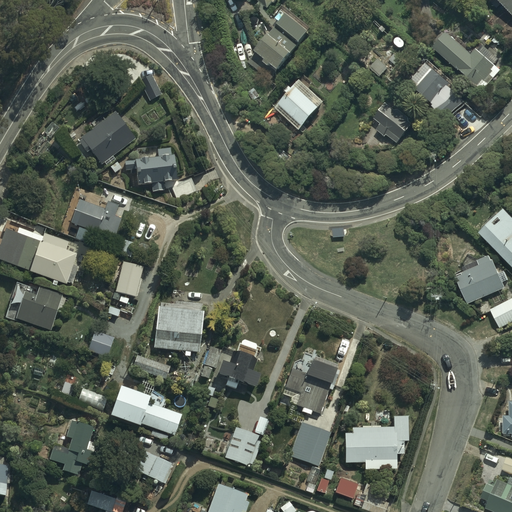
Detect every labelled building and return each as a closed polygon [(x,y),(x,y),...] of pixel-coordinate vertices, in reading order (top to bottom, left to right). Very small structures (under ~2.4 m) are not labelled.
[(280,30),(251,64),(279,88),(284,82),(281,79),(295,63),(292,60),(311,38),(309,36),(312,32),(283,7),(272,19),(266,14),(268,12),(269,13),(274,7),(276,9),(282,2),(279,0),(256,0),(255,1),(260,5),(256,9),(280,30)] [(511,0),(498,0),(511,13),(511,0)] [(484,46),(479,52),(477,51),(473,56),(447,34),(434,50),(465,76),(463,79),(475,89),(478,85),(483,89),(501,68),(493,62),(498,57),(484,46)] [(379,61),(370,70),(380,79),(388,71),(379,61)] [(451,85),(428,64),(407,87),(413,92),(411,94),(430,111),(439,102),(437,100),(451,85)] [(140,79),(150,99),(162,94),(155,79),(159,77),(156,71),(140,79)] [(326,102),(302,78),(277,103),(300,127),(326,102)] [(412,128),(387,108),(376,122),(381,127),(377,133),(386,140),(387,139),(397,146),(412,128)] [(136,140),(115,113),(81,139),(82,140),(78,142),(87,153),(91,151),(102,166),(136,140)] [(159,149),(158,147),(137,149),(138,158),(136,158),(136,160),(125,161),(126,171),(137,169),(139,184),(152,182),(153,191),(166,190),(164,179),(178,178),(175,153),(172,153),(171,147),(159,149)] [(195,191),(189,180),(170,190),(176,201),(195,191)] [(83,203),(80,202),(73,223),(76,224),(75,226),(90,231),(89,234),(113,242),(121,221),(114,218),(118,207),(99,201),(100,199),(88,195),(86,202),(84,201),(83,203)] [(511,217),(505,210),(480,232),(511,267),(511,217)] [(4,234),(0,245),(0,265),(30,275),(30,273),(55,281),(53,285),(58,286),(60,282),(68,285),(69,282),(73,284),(79,266),(74,264),(78,253),(67,249),(69,243),(42,233),(38,244),(29,242),(31,237),(17,232),(15,238),(4,234)] [(121,241),(116,254),(133,261),(139,248),(121,241)] [(465,274),(459,277),(470,305),(507,289),(505,284),(510,282),(506,271),(500,274),(494,258),(492,259),(491,255),(480,259),(480,260),(465,266),(467,271),(464,272),(465,274)] [(116,294),(114,302),(127,306),(130,295),(135,297),(143,268),(123,263),(115,293),(116,294)] [(37,293),(17,286),(5,320),(15,324),(16,320),(50,332),(63,297),(39,288),(37,293)] [(511,299),(489,310),(499,331),(511,324),(511,299)] [(185,353),(185,358),(190,358),(191,354),(199,355),(203,312),(158,308),(154,350),(185,353)] [(115,339),(95,332),(89,351),(108,358),(115,339)] [(235,368),(222,364),(218,377),(255,389),(259,378),(254,376),(257,369),(253,363),(257,350),(241,346),(240,349),(239,348),(236,356),(238,357),(235,368)] [(218,349),(209,347),(205,366),(216,369),(220,354),(217,353),(218,349)] [(295,364),(283,395),(292,398),(290,404),(304,409),(303,412),(311,415),(312,411),(320,414),(340,363),(314,353),(313,358),(305,355),(302,363),(300,362),(295,364)] [(170,368),(137,356),(133,369),(165,381),(170,368)] [(166,447),(169,439),(174,440),(182,419),(164,413),(166,407),(162,406),(164,401),(153,398),(156,389),(143,385),(139,394),(120,388),(110,418),(153,433),(150,441),(166,447)] [(108,397),(82,387),(77,401),(103,411),(108,397)] [(254,433),(235,427),(224,459),(247,467),(248,465),(253,467),(260,444),(257,442),(259,436),(264,438),(269,421),(259,417),(254,433)] [(353,434),(345,434),(345,466),(367,466),(367,469),(375,469),(375,474),(394,474),(394,465),(397,465),(397,456),(405,456),(405,444),(409,444),(409,417),(394,417),(394,429),(353,429),(353,434)] [(68,450),(53,445),(48,461),(64,466),(62,471),(78,477),(82,465),(93,469),(98,454),(86,451),(93,428),(71,421),(66,438),(72,439),(68,450)] [(330,433),(301,423),(288,458),(317,468),(330,433)] [(170,465),(143,452),(134,472),(164,485),(172,468),(169,467),(170,465)] [(511,511),(511,459),(506,458),(501,471),(511,475),(509,482),(499,478),(496,486),(488,483),(483,498),(489,501),(486,509),(495,511),(511,511)] [(0,497),(6,498),(9,470),(0,468),(0,497)] [(365,495),(360,509),(368,511),(386,511),(389,503),(385,502),(389,491),(366,483),(362,494),(365,495)] [(249,495),(216,484),(206,511),(246,511),(249,504),(246,503),(249,495)] [(92,492),(87,505),(103,511),(118,511),(122,504),(92,492)] [(288,502),(279,508),(281,511),(294,511),(295,511),(288,502)]
